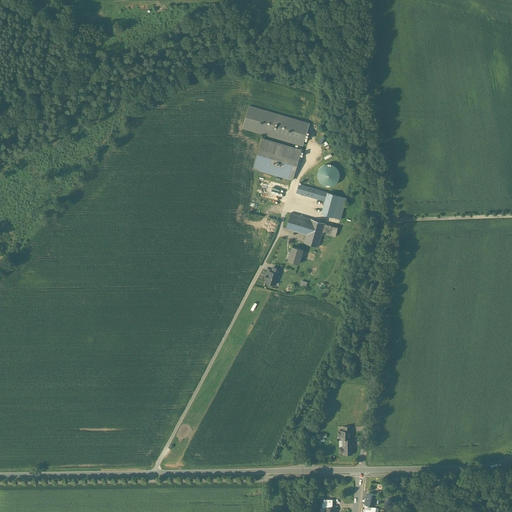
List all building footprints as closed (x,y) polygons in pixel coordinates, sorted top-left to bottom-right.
[(309,124),(249,106),(243,127),(262,134),(303,146),(309,124)] [(301,150),(262,139),(253,169),(293,180),(301,150)] [(340,175),(340,172),(338,169),(336,167),(334,165),(331,164),(328,164),(325,165),(322,166),(320,168),(318,171),(317,174),(317,177),(318,180),(320,183),(322,185),(325,186),(328,187),(331,186),(334,185),(336,184),(338,181),(340,178),(340,175)] [(338,196),(299,184),(296,193),(325,201),(322,214),(332,217),(338,196)] [(267,197),(269,190),(262,188),(260,195),(267,197)] [(338,227),(290,213),(286,229),(306,235),(304,243),(318,247),(322,233),(335,237),(338,227)] [(303,250),(292,247),(288,261),(299,264),(303,250)] [(272,272),(269,271),(268,275),(267,275),(266,278),(267,278),(266,282),(275,285),(277,278),(279,278),(280,274),(272,272)] [(344,431),(341,431),(339,431),(339,436),(341,436),(341,440),(343,440),(343,447),(340,447),(340,454),(343,454),(352,454),(352,439),(350,439),(350,431),(344,431)] [(377,496),(370,494),(367,504),(374,507),(377,496)] [(333,499),(323,499),(323,503),(322,503),(322,508),(326,508),(332,508),(333,499)]
